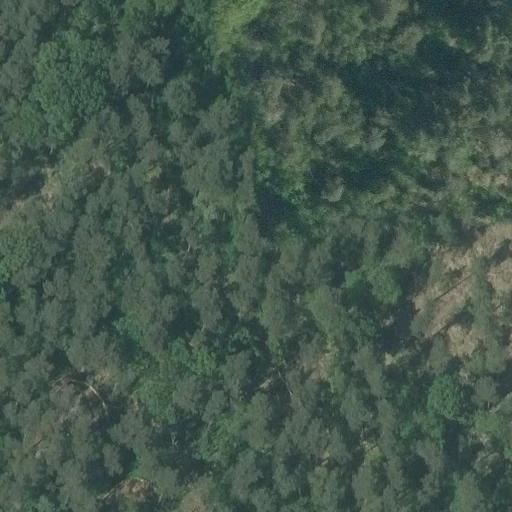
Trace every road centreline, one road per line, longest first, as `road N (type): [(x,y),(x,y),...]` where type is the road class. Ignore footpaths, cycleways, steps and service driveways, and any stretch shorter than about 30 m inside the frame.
road 1 (track): [(324,285),(115,0)]
road 2 (track): [(492,511),(324,285)]
road 3 (track): [(178,0),(0,157)]
